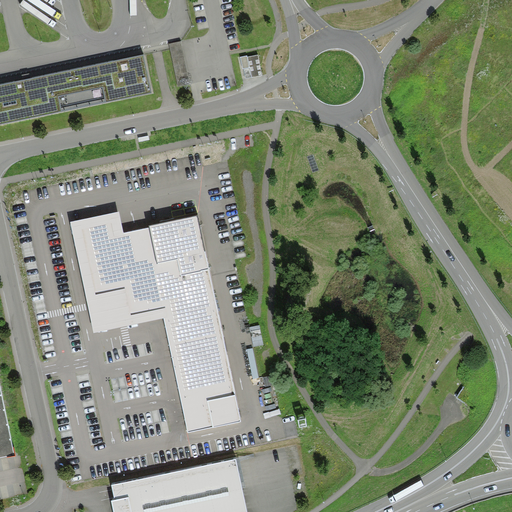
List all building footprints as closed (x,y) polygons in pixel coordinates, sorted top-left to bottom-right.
[(182,38),(169,40),(177,82),(190,80),(182,38)] [(260,72),(257,50),(246,52),(248,64),(243,65),(245,75),(260,72)] [(0,81),(0,118),(152,87),(145,51),(0,81)] [(118,215),(72,224),(94,331),(165,316),(189,431),(237,421),(195,221),(122,236),(118,215)] [(0,392),(0,454),(12,452),(0,392)] [(250,511),(238,453),(112,480),(116,495),(112,495),(115,511),(250,511)]
